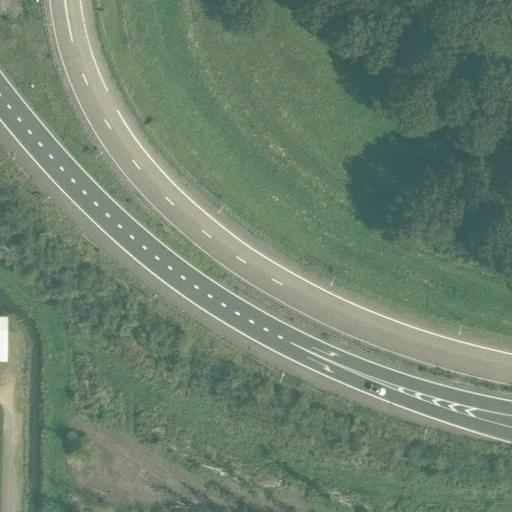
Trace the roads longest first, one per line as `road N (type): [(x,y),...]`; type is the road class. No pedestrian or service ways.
road 1 (motorway): [(511,371),(405,345),(292,292),(163,198),(83,79),(64,0)]
road 2 (motorway): [(0,97),(145,251),(229,309),(386,386),(511,419)]
